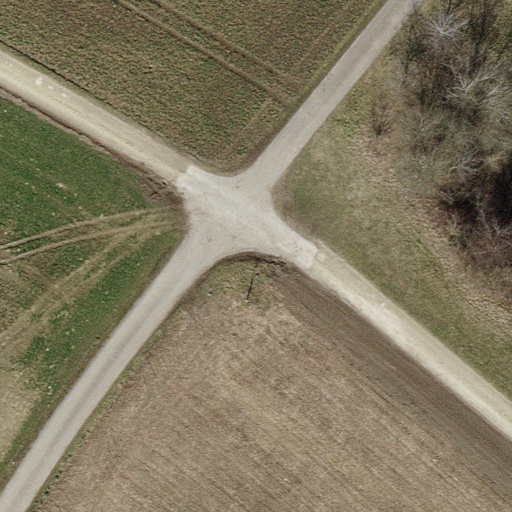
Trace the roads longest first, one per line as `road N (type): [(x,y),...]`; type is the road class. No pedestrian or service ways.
road 1 (track): [(417,0),(168,289),(12,511)]
road 2 (track): [(0,73),(337,275),(511,419)]
